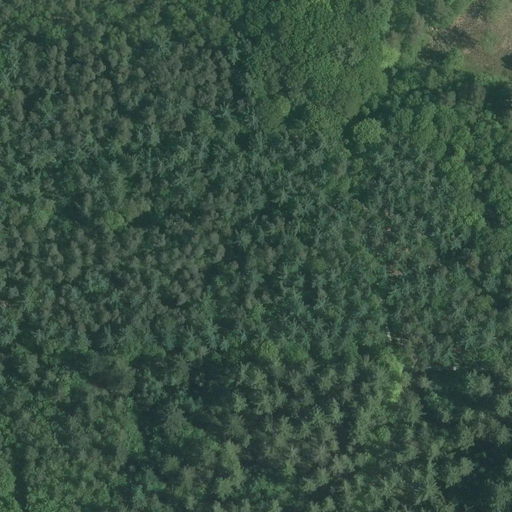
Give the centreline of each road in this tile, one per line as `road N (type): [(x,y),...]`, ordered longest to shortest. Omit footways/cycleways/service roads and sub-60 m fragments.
road 1 (track): [(238,367),(0,364)]
road 2 (track): [(403,369),(238,367)]
